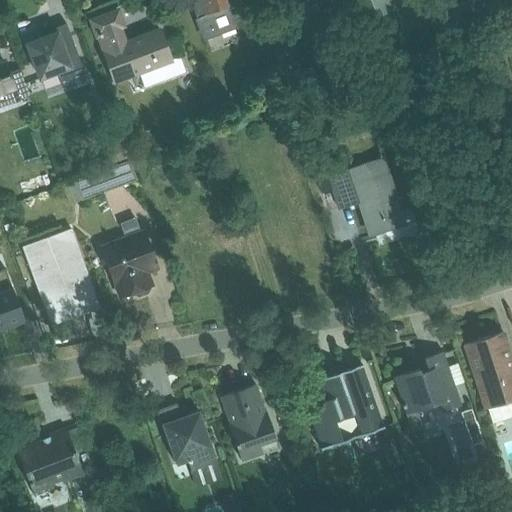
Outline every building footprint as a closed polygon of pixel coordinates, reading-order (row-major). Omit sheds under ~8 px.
[(190,0),(203,35),(234,24),(225,0),(190,0)] [(110,82),(170,59),(158,27),(130,38),(117,4),(85,16),(110,82)] [(57,78),(81,69),(63,21),(22,37),(37,76),(53,69),(57,78)] [(0,96),(17,89),(1,49),(0,49),(0,96)] [(363,236),(403,223),(382,154),(323,173),(335,211),(353,205),(363,236)] [(79,200),(130,182),(123,161),(71,179),(79,200)] [(152,286),(147,273),(156,270),(141,225),(96,240),(115,298),(152,286)] [(69,226),(18,244),(41,306),(91,288),(69,226)] [(0,329),(25,321),(7,266),(0,268),(0,329)] [(484,406),(511,396),(511,362),(501,330),(463,343),(484,406)] [(411,422),(461,405),(443,355),(394,372),(411,422)] [(319,448),(383,425),(360,362),(296,385),(319,448)] [(239,459),(276,447),(254,382),(217,394),(239,459)] [(176,464),(212,451),(197,408),(160,422),(176,464)] [(511,416),(493,422),(509,472),(511,471),(511,416)] [(29,490),(81,470),(65,427),(12,447),(29,490)]
